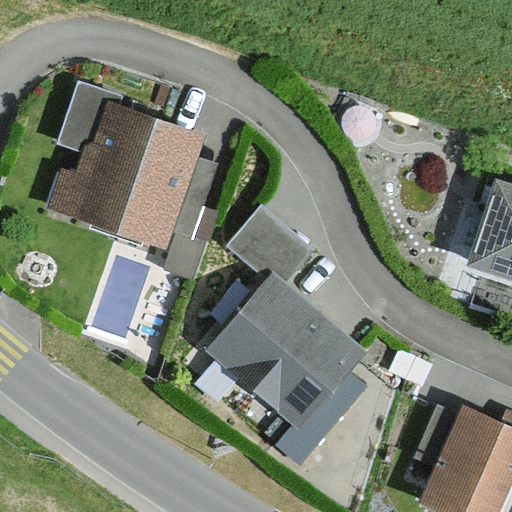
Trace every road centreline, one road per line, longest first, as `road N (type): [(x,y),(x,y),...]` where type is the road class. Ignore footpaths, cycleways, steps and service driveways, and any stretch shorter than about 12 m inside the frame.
road 1 (residential): [(0,87),(19,52),(90,40),(268,96),(324,181),(369,280),(437,323),(511,355)]
road 2 (tertiary): [(221,511),(0,356)]
